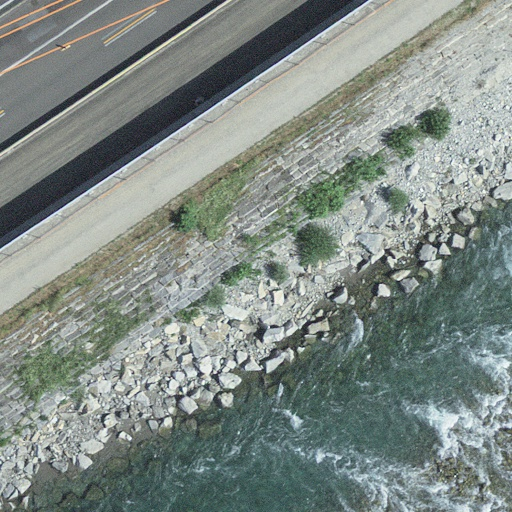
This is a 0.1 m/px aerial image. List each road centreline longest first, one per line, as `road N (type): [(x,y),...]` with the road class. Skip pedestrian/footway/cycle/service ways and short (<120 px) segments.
road 1 (track): [(439,0),(0,287)]
road 2 (motorway): [(0,135),(205,0)]
